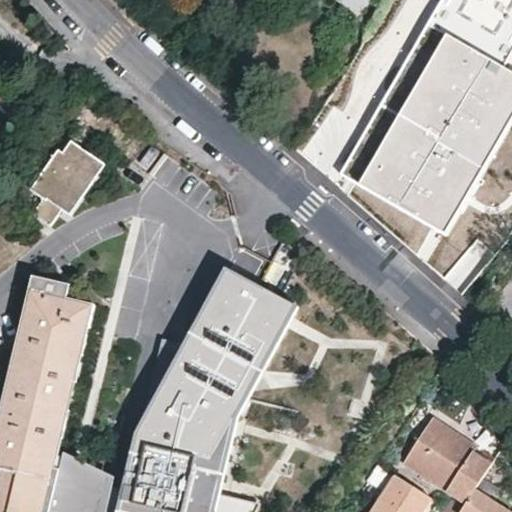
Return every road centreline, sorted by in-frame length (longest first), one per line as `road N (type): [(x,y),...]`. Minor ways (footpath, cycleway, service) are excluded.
road 1 (residential): [(511,395),(487,362),(80,0)]
road 2 (unknown): [(199,250),(129,209),(88,227),(0,295)]
